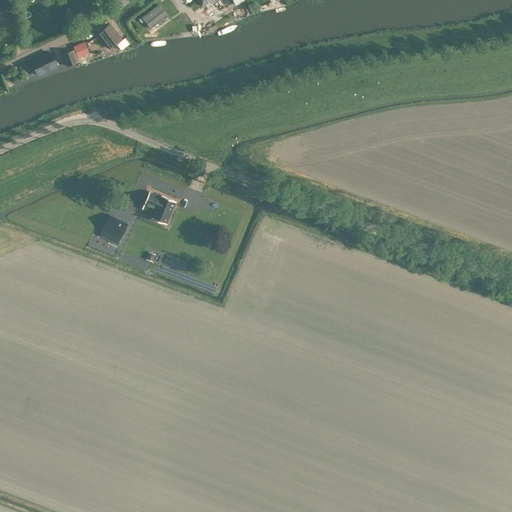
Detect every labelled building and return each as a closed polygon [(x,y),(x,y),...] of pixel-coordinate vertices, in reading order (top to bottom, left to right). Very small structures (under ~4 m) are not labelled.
[(159,1),(142,14),(150,25),(168,12),(159,1)] [(98,30),(110,46),(122,37),(110,21),(98,30)] [(83,41),(73,45),(74,47),(77,55),(87,51),(83,41)] [(74,47),(63,51),(67,62),(78,58),(77,55),(74,47)] [(51,49),(32,58),(39,72),(58,63),(51,49)] [(149,188),(144,201),(155,206),(151,214),(167,221),(176,199),(161,192),(160,193),(149,188)] [(109,211),(103,225),(121,234),(128,220),(109,211)] [(103,225),(98,234),(117,243),(121,234),(103,225)] [(149,250),(146,257),(153,260),(156,253),(149,250)]
